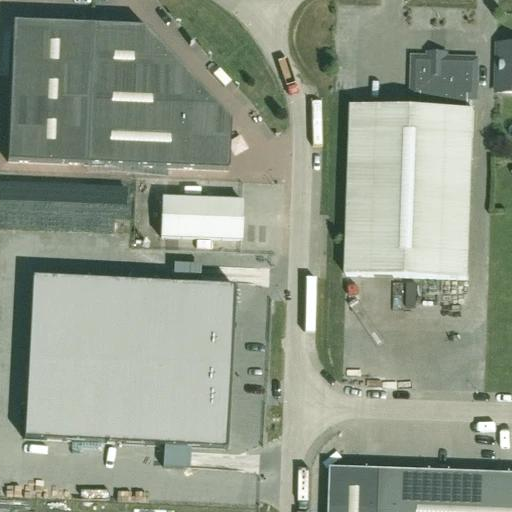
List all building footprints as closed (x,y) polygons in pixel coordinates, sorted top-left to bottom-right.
[(91,109),(93,34),(94,27),(14,24),(8,163),(89,167),(91,109)] [(94,27),(93,34),(91,109),(89,167),(228,172),(230,123),(144,30),(94,27)] [(511,45),(497,45),(495,93),(511,93),(511,45)] [(351,107),(345,277),(443,280),(447,160),(471,161),(473,111),(467,111),(467,96),(472,96),(473,63),(449,62),(426,61),(416,61),(414,94),(420,94),(420,109),(351,107)] [(163,200),(161,240),(241,243),(243,202),(163,200)] [(32,279),(24,441),(225,451),(233,289),(32,279)] [(435,391),(465,391),(465,344),(435,344),(435,391)] [(328,511),(511,511),(511,475),(330,469),(328,511)]
